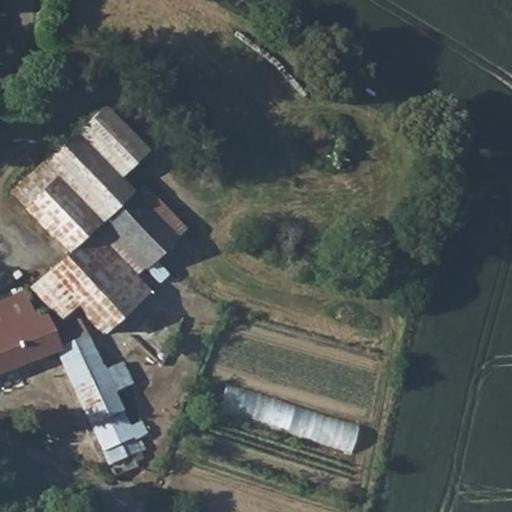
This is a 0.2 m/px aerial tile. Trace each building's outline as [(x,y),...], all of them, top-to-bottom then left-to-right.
[(9,192),(26,213),(96,231),(116,236),(103,221),(135,193),(121,175),(144,154),(103,107),(9,192)] [(146,186),(138,194),(176,236),(183,229),(146,186)] [(135,193),(103,221),(116,236),(162,249),(176,236),(138,194),(136,191),(135,193)] [(96,231),(26,213),(66,255),(29,288),(59,321),(77,306),(103,334),(150,292),(135,274),(96,231)] [(116,236),(96,231),(135,274),(144,266),(116,236)] [(162,249),(116,236),(144,266),(160,284),(170,276),(152,257),(162,249)] [(0,372),(52,351),(107,466),(141,453),(136,440),(147,436),(141,421),(128,427),(114,392),(131,386),(122,364),(107,370),(105,364),(101,366),(81,321),(52,333),(44,315),(33,319),(22,293),(0,301),(0,372)] [(223,411),(354,452),(363,425),(231,384),(223,411)]
